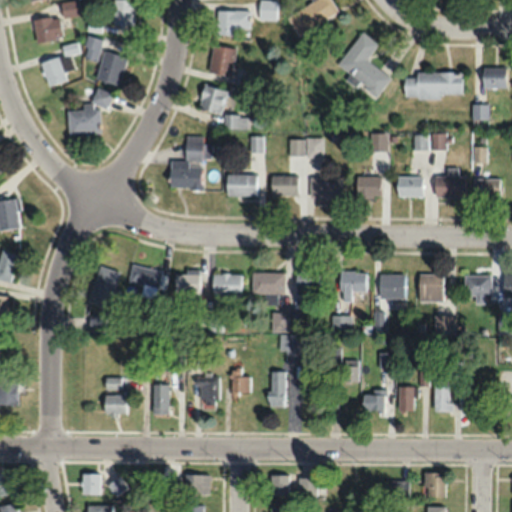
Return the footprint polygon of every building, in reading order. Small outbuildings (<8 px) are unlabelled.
[(80,14),(78,0),(73,0),(60,2),(62,17),(80,14)] [(134,25),(133,0),(112,0),(113,25),(134,25)] [(275,0),(258,0),(258,19),(275,19),(275,0)] [(298,34),(339,10),(332,0),(314,0),(287,16),(298,34)] [(250,10),(215,9),(215,34),(236,35),(236,28),(250,28),(250,10)] [(34,17),(34,41),(60,40),(60,16),(34,17)] [(390,77),(366,59),(378,43),(361,31),(335,67),(376,96),(390,77)] [(96,62),(102,39),(88,35),(82,58),(96,62)] [(78,53),(77,42),(62,44),(63,54),(78,53)] [(231,76),(235,48),(212,44),(207,72),(231,76)] [(117,86),(127,57),(104,50),(94,78),(117,86)] [(66,80),(58,56),(39,62),(48,87),(66,80)] [(505,87),(505,67),(482,67),(482,87),(505,87)] [(461,71),(415,71),(415,76),(404,76),(404,97),(461,97),(461,71)] [(240,85),(251,87),(253,78),(242,76),(240,85)] [(219,115),(227,91),(204,84),(196,108),(219,115)] [(68,135),(100,133),(99,108),(110,108),(108,90),(92,91),(93,104),(82,104),(82,110),(66,111),(68,135)] [(472,119),(487,119),(487,104),(472,104),(472,119)] [(245,129),(245,116),(224,116),(224,129),(245,129)] [(371,133),(371,151),(387,151),(387,133),(371,133)] [(412,134),(412,150),(445,150),(445,134),(412,134)] [(169,188),(200,190),(201,158),(211,159),(211,143),(202,143),(203,136),(185,135),(184,160),(170,160),(169,188)] [(322,137),(305,137),(305,157),(322,157),(322,137)] [(288,156),(303,156),(303,138),(288,138),(288,156)] [(256,196),(256,174),(225,174),(225,196),(256,196)] [(269,195),(297,195),(297,175),(269,175),(269,195)] [(464,175),(434,175),(434,197),(464,197),(464,175)] [(379,196),(379,176),(354,176),(354,196),(379,196)] [(421,197),(421,176),(396,176),(396,197),(421,197)] [(309,198),(340,198),(340,177),(309,177),(309,198)] [(500,199),(500,178),(475,178),(475,199),(500,199)] [(0,231),(20,228),(15,198),(0,200),(0,231)] [(0,253),(0,279),(9,282),(16,254),(1,250),(0,253)] [(110,307),(121,272),(99,265),(88,300),(110,307)] [(159,287),(161,268),(130,265),(128,284),(159,287)] [(295,293),(319,293),(319,269),(295,269),(295,293)] [(251,293),(283,293),(283,271),(251,271),(251,293)] [(365,271),(340,271),(340,300),(351,300),(351,290),(365,290),(365,271)] [(212,294),(240,294),(240,272),(212,272),(212,294)] [(173,273),(173,293),(200,293),(200,273),(173,273)] [(379,298),(404,298),(404,273),(379,273),(379,298)] [(417,301),(442,301),(442,273),(417,273),(417,301)] [(511,273),(502,273),(502,296),(511,295),(511,273)] [(490,274),(463,274),(463,295),(474,295),(474,303),(490,303),(490,274)] [(270,330),(288,330),(288,311),(270,311),(270,330)] [(349,332),(349,315),(330,315),(330,332),(349,332)] [(453,315),(433,315),(433,334),(453,334),(453,315)] [(497,333),(511,332),(511,317),(497,317),(497,333)] [(301,363),(301,334),(278,334),(278,350),(285,350),(285,363),(301,363)] [(377,352),(377,367),(393,367),(393,352),(377,352)] [(358,382),(358,359),(344,360),(344,383),(358,382)] [(448,361),(448,375),(462,375),(462,361),(448,361)] [(0,403),(16,404),(16,367),(0,366),(0,403)] [(217,402),(217,370),(199,370),(199,402),(217,402)] [(284,406),(284,371),(269,371),(269,406),(284,406)] [(418,372),(419,385),(428,384),(426,371),(418,372)] [(121,388),(121,376),(104,376),(104,388),(121,388)] [(249,393),(249,376),(231,376),(231,393),(249,393)] [(151,413),(168,413),(168,383),(151,383),(151,413)] [(432,411),(450,411),(450,383),(432,383),(432,411)] [(413,386),(398,386),(398,411),(413,411),(413,386)] [(362,389),(362,414),(384,414),(384,389),(362,389)] [(103,393),(103,414),(126,414),(126,393),(103,393)] [(0,472),(0,495),(15,492),(10,470),(0,472)] [(443,471),(423,471),(423,495),(443,495),(443,471)] [(80,494),(99,494),(99,472),(80,472),(80,494)] [(207,493),(207,474),(185,474),(185,493),(207,493)] [(269,474),(269,495),(288,495),(288,474),(269,474)] [(127,488),(118,475),(105,484),(115,497),(127,488)] [(316,476),(297,476),(297,495),(316,495),(316,476)] [(162,479),(162,494),(180,494),(180,479),(162,479)] [(407,498),(407,479),(388,479),(388,498),(407,498)] [(17,511),(16,501),(0,503),(0,511),(17,511)]
